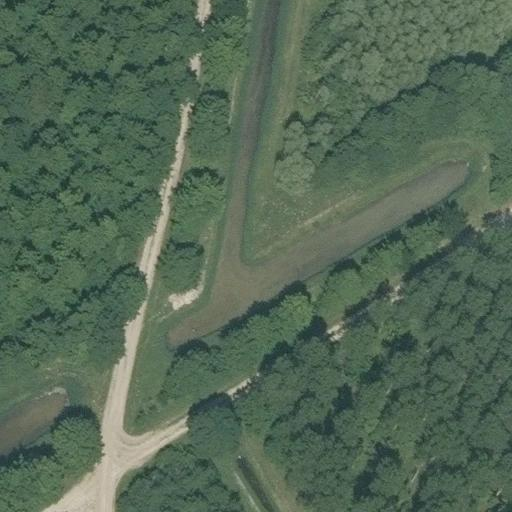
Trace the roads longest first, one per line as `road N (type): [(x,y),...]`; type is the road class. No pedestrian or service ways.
road 1 (track): [(58,511),(511,218)]
road 2 (track): [(199,0),(100,464),(103,511)]
